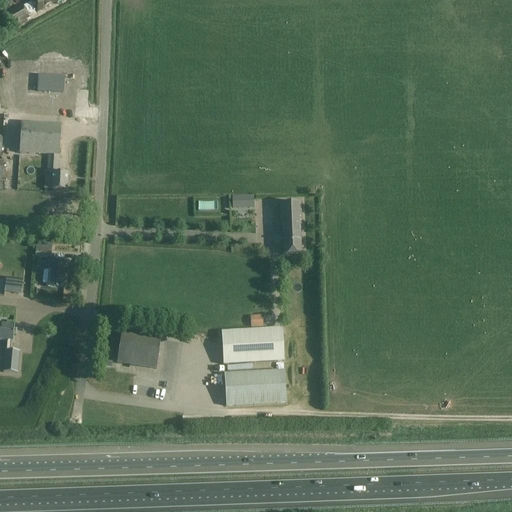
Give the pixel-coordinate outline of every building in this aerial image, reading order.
[(29,0),(31,3),(23,8),(28,17),(37,12),(38,14),(61,0),(29,0)] [(29,18),(28,17),(23,8),(22,7),(7,15),(14,27),(29,18)] [(44,88),(43,104),(68,106),(69,90),(44,88)] [(67,191),(67,180),(68,174),(58,173),(61,125),(21,123),(19,154),(49,156),(47,175),(53,176),(52,190),(67,191)] [(247,207),(247,192),(224,192),(224,207),(247,207)] [(302,226),(301,204),(280,205),(280,227),(282,227),(283,256),(301,255),(300,226),(302,226)] [(50,260),(51,253),(51,251),(36,250),(35,258),(50,260)] [(66,276),(68,276),(70,264),(50,262),(49,272),(46,272),(44,273),(43,283),(45,285),(47,285),(47,287),(65,289),(66,276)] [(0,273),(0,288),(13,289),(14,274),(0,273)] [(244,311),(244,323),(257,323),(257,311),(244,311)] [(0,341),(11,342),(13,342),(15,327),(14,327),(14,328),(0,326),(0,341)] [(284,362),(282,330),(222,333),(223,365),(284,362)] [(161,340),(121,334),(117,364),(157,370),(161,340)] [(20,353),(10,352),(5,352),(4,373),(3,373),(3,374),(18,375),(18,374),(19,353),(20,353)] [(224,375),(226,407),(286,404),(284,372),(224,375)]
